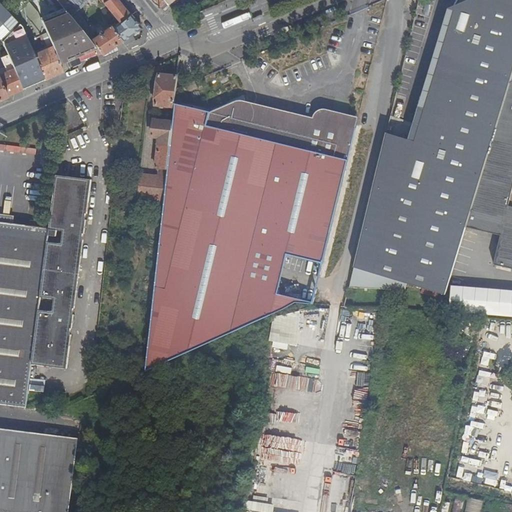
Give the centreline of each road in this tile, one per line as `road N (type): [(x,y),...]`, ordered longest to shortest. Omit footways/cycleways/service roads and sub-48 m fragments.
road 1 (unknown): [(91,76),(99,204),(75,378)]
road 2 (secondary): [(0,115),(166,43)]
road 3 (unknown): [(318,511),(344,358)]
